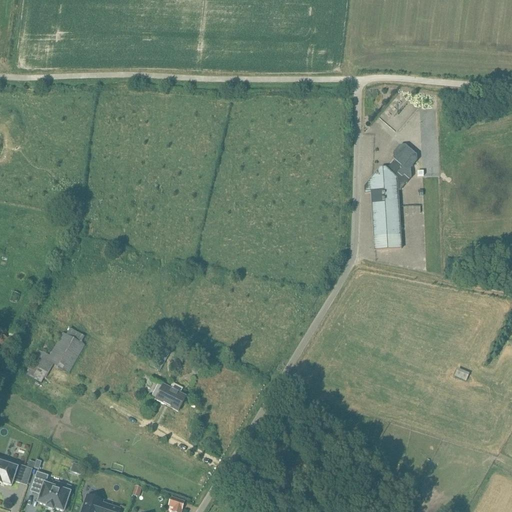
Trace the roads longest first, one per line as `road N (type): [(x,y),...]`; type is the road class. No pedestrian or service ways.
road 1 (unclassified): [(362,84),(355,252),(199,511)]
road 2 (unclassified): [(362,84),(0,77)]
road 3 (track): [(511,293),(351,262)]
road 4 (unclassified): [(511,86),(372,78),(362,84)]
